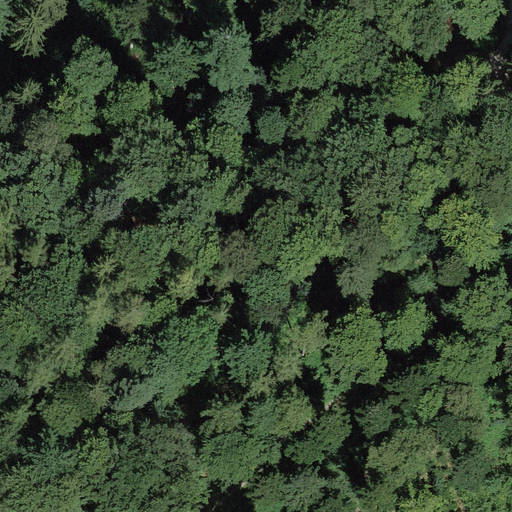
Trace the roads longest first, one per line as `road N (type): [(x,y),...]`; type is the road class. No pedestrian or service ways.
road 1 (track): [(511,35),(487,71),(431,94),(317,126),(0,188)]
road 2 (track): [(511,273),(209,511)]
